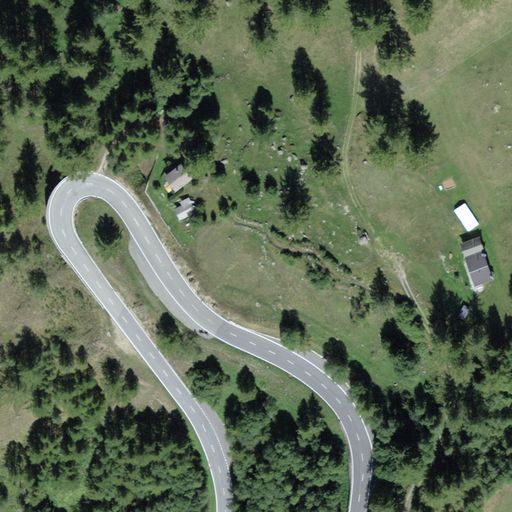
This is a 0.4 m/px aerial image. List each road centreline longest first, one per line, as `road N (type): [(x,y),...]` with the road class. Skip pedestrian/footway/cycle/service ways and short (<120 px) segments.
road 1 (secondary): [(357,511),(362,450),(336,398),(291,362),(209,321),(181,294),(127,206),(91,183),(68,192),(61,228),(204,428),(226,511)]
road 2 (track): [(406,511),(446,419),(450,384),(345,170),(365,0)]
road 3 (track): [(95,184),(123,124),(143,116),(159,123),(156,173)]
